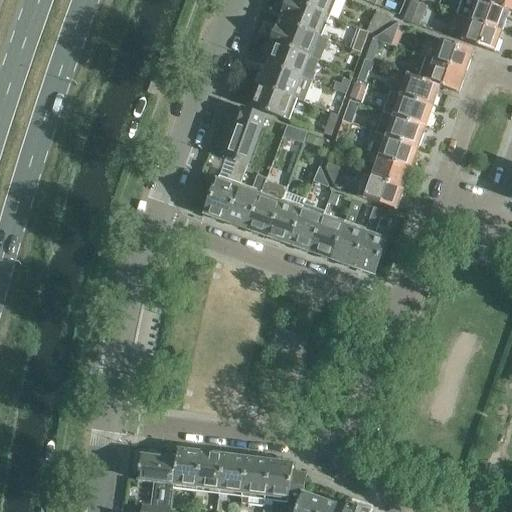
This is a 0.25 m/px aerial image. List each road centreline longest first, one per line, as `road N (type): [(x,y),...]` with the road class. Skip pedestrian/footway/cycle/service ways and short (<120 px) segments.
road 1 (primary): [(0,260),(84,0)]
road 2 (residential): [(399,301),(147,212)]
road 3 (residential): [(347,444),(105,412)]
road 4 (tertiary): [(147,212),(235,0)]
road 5 (tertiary): [(105,412),(120,308),(147,212)]
road 6 (residential): [(440,194),(487,64),(511,73)]
road 7 (residential): [(347,444),(399,301)]
